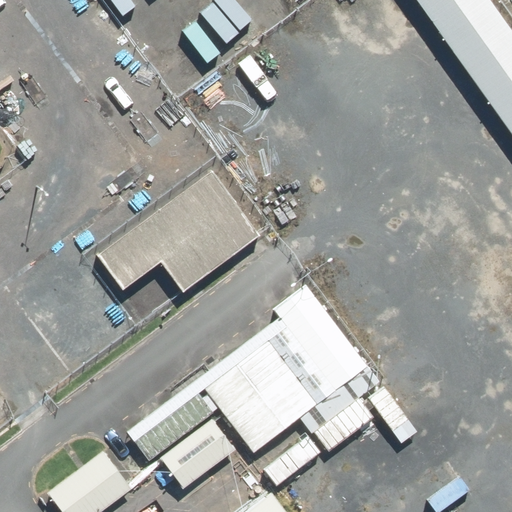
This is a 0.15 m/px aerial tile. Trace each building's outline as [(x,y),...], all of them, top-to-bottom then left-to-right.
[(114,31),(91,0),(85,0),(72,10),(96,43),(114,31)] [(227,0),(207,0),(220,17),(233,7),(227,0)] [(511,37),(484,0),(415,0),(511,132),(511,37)] [(154,86),(117,35),(99,49),(136,99),(154,86)] [(12,67),(0,78),(0,85),(15,103),(31,88),(12,67)] [(192,135),(162,89),(146,99),(177,146),(192,135)] [(20,107),(3,121),(19,139),(35,125),(20,107)] [(143,120),(131,129),(151,155),(163,146),(143,120)] [(257,237),(207,170),(94,252),(121,289),(161,260),(183,290),(257,237)] [(363,368),(302,285),(274,305),(335,389),(363,368)] [(316,402),(267,335),(202,383),(251,449),(298,415),(316,402)] [(376,385),(363,368),(335,389),(316,402),(298,415),(311,433),(376,385)] [(235,448),(213,417),(158,456),(181,487),(235,448)] [(96,511),(130,488),(102,450),(47,489),(64,511),(96,511)] [(343,485),(317,452),(275,484),(296,511),(350,511),(335,492),(343,485)] [(453,511),(465,503),(436,465),(374,511),(453,511)] [(285,511),(270,490),(239,511),(285,511)]
